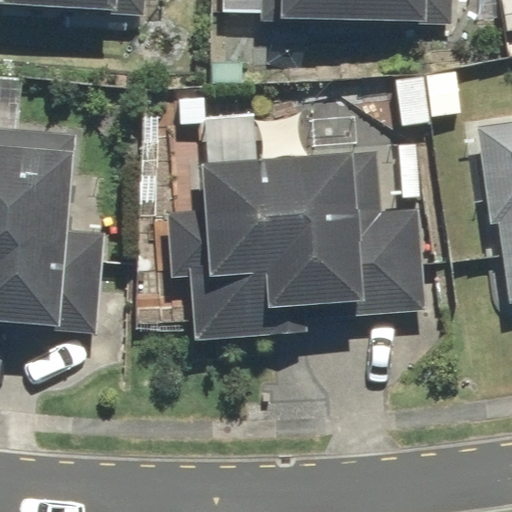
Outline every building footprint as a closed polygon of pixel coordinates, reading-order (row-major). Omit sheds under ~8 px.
[(5,0),(6,5),(151,16),(152,0),(5,0)] [(454,25),(455,0),(265,0),(265,19),(454,25)] [(511,122),(484,126),(506,305),(511,304),(511,122)] [(84,133),(0,126),(0,336),(102,345),(111,232),(76,229),(84,133)] [(379,151),(209,161),(211,208),(173,211),(177,277),(197,275),(201,339),(429,325),(422,209),(383,212),(379,151)]
